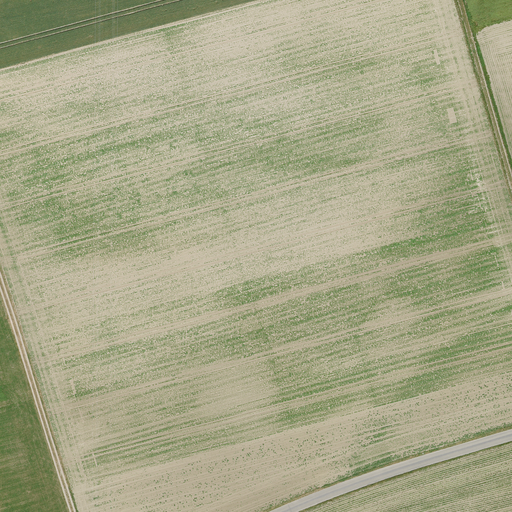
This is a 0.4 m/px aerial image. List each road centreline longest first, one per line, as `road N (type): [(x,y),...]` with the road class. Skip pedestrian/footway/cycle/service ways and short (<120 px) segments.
road 1 (unclassified): [(511,434),(378,472),(277,511)]
road 2 (track): [(0,286),(71,511)]
road 3 (track): [(511,185),(459,0)]
